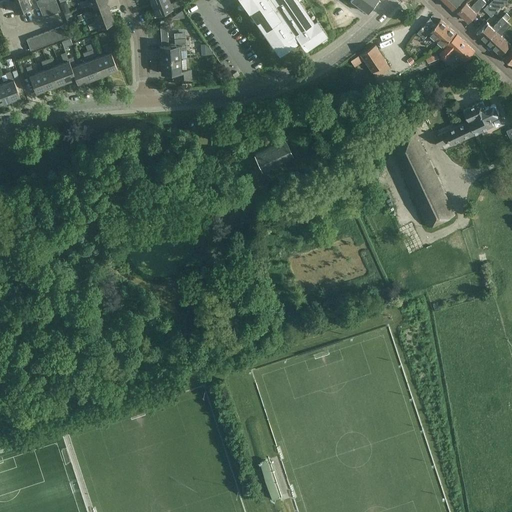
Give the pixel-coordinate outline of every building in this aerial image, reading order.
[(10,0),(9,0),(14,12),(30,6),(27,0),(10,0)] [(56,0),(55,0),(50,2),(54,13),(60,11),(56,0)] [(109,10),(105,0),(100,0),(88,5),(90,11),(83,13),(85,18),(92,16),(109,10)] [(149,0),(155,14),(180,5),(178,0),(169,3),(167,0),(149,0)] [(240,0),(245,6),(248,10),(249,10),(278,52),(296,40),(295,39),(297,37),(304,47),(326,32),(315,17),(312,19),(299,0),(350,0),(367,12),(375,0),(240,0)] [(444,0),(453,9),(460,0),(444,0)] [(466,2),(458,11),(469,21),(477,12),(486,2),(484,0),(476,0),(471,6),(466,2)] [(491,0),(484,8),(491,15),(505,1),(503,0),(491,0)] [(50,2),(44,4),(48,15),(54,13),(50,2)] [(44,4),(39,6),(43,17),(48,15),(44,4)] [(113,21),(109,10),(92,16),(95,22),(88,25),(89,30),(96,27),(97,28),(113,21)] [(488,42),(507,21),(503,17),(493,27),(488,22),(478,32),(488,42)] [(456,33),(441,20),(438,24),(431,19),(418,33),(425,40),(430,34),(445,47),(456,33)] [(507,21),(488,42),(501,54),(511,44),(501,35),(509,27),(511,25),(510,24),(507,21)] [(67,36),(63,25),(58,27),(62,38),(67,36)] [(161,46),(159,46),(160,59),(179,58),(178,46),(185,45),(184,39),(174,39),(174,46),(167,46),(166,25),(160,26),(161,46)] [(62,38),(58,27),(52,29),(57,40),(62,38)] [(57,40),(52,29),(47,31),(51,42),(57,40)] [(51,42),(47,31),(42,33),(46,44),(51,42)] [(46,44),(42,33),(37,35),(41,46),(46,44)] [(475,50),(457,34),(447,44),(448,45),(440,53),(446,59),(454,51),(463,60),(467,58),(475,50)] [(41,46),(37,35),(31,37),(36,48),(41,46)] [(36,48),(31,37),(26,39),(30,50),(36,48)] [(206,42),(204,42),(205,54),(213,53),(206,42)] [(105,54),(99,56),(106,73),(116,69),(106,43),(101,45),(105,54)] [(511,63),(511,44),(503,56),(511,63)] [(376,77),(391,67),(376,45),(361,54),(376,77)] [(106,73),(99,56),(95,58),(91,49),(86,51),(96,77),(106,73)] [(96,77),(86,51),(82,53),(85,61),(80,64),(86,80),(96,77)] [(74,78),(64,52),(60,54),(63,62),(58,64),(64,81),(74,78)] [(86,80),(80,64),(75,65),(71,57),(67,58),(64,52),(74,78),(77,84),(86,80)] [(439,58),(437,54),(427,60),(428,63),(439,58)] [(64,81),(58,64),(53,66),(49,58),(45,60),(55,85),(64,81)] [(179,71),(179,58),(160,59),(160,73),(177,72),(177,78),(190,77),(190,70),(179,71)] [(356,68),(362,63),(358,58),(352,62),(356,68)] [(55,85),(45,60),(40,61),(44,70),(38,72),(45,89),(55,85)] [(45,89),(38,72),(33,74),(30,65),(25,67),(29,77),(31,84),(35,93),(45,89)] [(8,81),(3,83),(10,100),(20,96),(10,70),(5,72),(8,81)] [(10,100),(3,83),(0,84),(0,103),(0,104),(10,100)] [(469,121),(466,122),(468,126),(470,126),(474,134),(476,133),(494,125),(491,119),(499,115),(494,104),(485,108),(482,101),(464,110),(469,121)] [(451,145),(476,133),(474,134),(470,126),(468,126),(466,122),(435,137),(439,147),(450,142),(451,145)] [(390,145),(423,215),(428,226),(454,213),(416,132),(390,145)] [(284,139),(255,153),(262,168),(263,168),(281,159),(284,158),(291,154),(285,141),(284,139)] [(399,220),(403,213),(397,210),(393,217),(399,220)] [(485,253),(478,255),(480,262),(487,260),(485,253)] [(278,491),(269,454),(262,456),(271,493),(278,491)]
